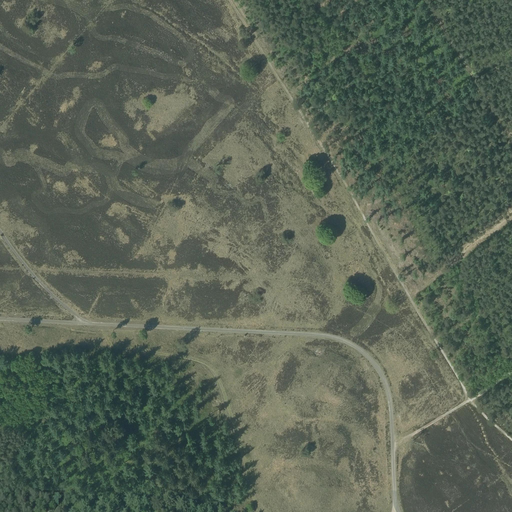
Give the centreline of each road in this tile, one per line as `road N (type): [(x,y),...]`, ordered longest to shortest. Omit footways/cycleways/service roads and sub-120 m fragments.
road 1 (track): [(0,319),(336,338),(378,370),(392,446)]
road 2 (track): [(229,0),(470,399)]
road 3 (track): [(511,137),(425,0)]
road 4 (track): [(84,323),(0,231)]
